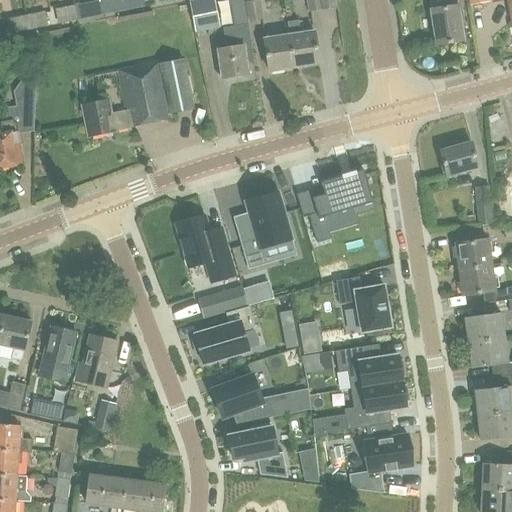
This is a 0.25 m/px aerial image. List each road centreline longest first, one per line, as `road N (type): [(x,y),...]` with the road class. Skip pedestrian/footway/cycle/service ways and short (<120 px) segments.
road 1 (residential): [(445,511),(446,412),(395,113)]
road 2 (residential): [(197,511),(197,456),(182,404),(102,203)]
road 3 (residential): [(102,203),(395,113)]
road 4 (residential): [(395,113),(511,82)]
